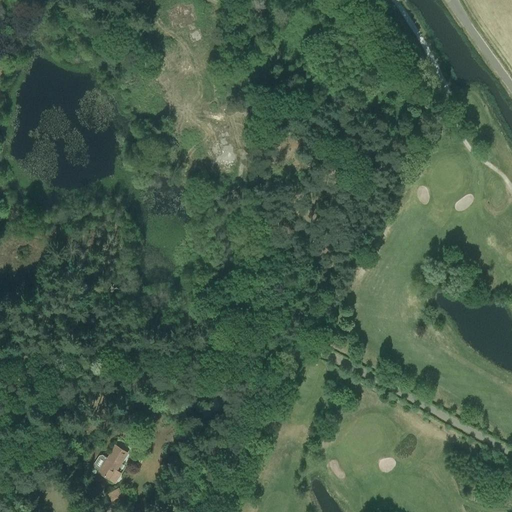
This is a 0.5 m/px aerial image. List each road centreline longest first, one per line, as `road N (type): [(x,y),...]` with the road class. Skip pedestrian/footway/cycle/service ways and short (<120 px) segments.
road 1 (unclassified): [(302,344),(0,353)]
road 2 (track): [(394,0),(432,59),(461,136),(501,174)]
road 3 (track): [(302,344),(217,511)]
